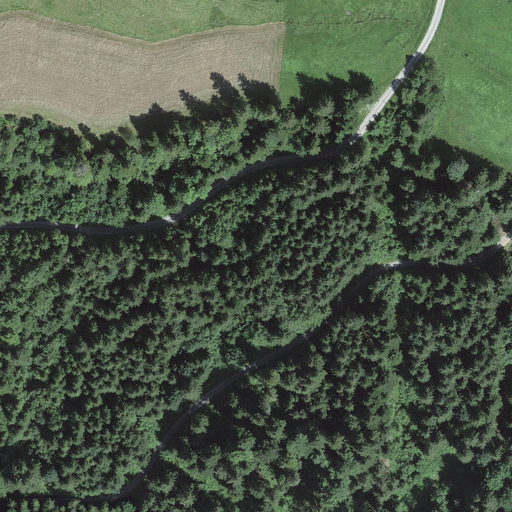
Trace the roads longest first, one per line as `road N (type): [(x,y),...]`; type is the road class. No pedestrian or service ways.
road 1 (track): [(511,237),(471,265),(382,265),(307,335),(208,391),(173,425),(142,477),(116,494),(0,504)]
road 2 (track): [(0,225),(101,232),(148,226),(261,163),(347,145),(428,39),(438,0)]
